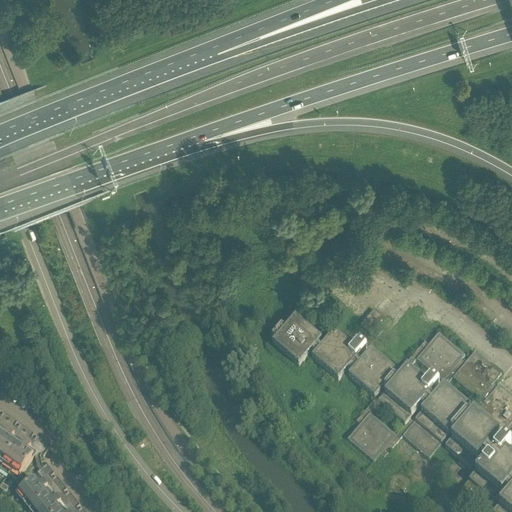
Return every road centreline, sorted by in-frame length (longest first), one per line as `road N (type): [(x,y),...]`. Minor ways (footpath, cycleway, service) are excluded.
road 1 (secondary): [(182,511),(131,455),(86,382),(0,166)]
road 2 (motorway): [(196,137),(511,34)]
road 3 (motorway): [(196,137),(356,121),(434,136),(511,173)]
road 4 (motorway): [(390,0),(177,69)]
road 5 (motorway): [(0,207),(196,137)]
road 6 (motorway): [(177,69),(0,139)]
road 7 (motorway): [(336,0),(177,69)]
road 8 (residential): [(95,511),(60,469),(54,439),(0,399)]
